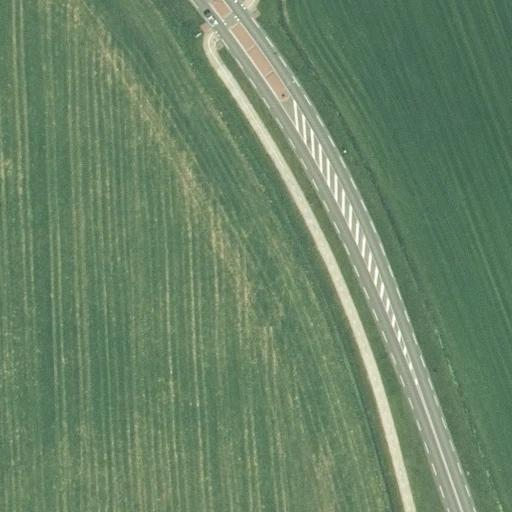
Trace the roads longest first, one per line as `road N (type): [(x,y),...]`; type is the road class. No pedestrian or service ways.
road 1 (primary): [(197,0),(298,145),(417,389)]
road 2 (primary): [(417,389),(389,288),(336,165),(229,0)]
road 3 (primary): [(460,511),(417,389)]
